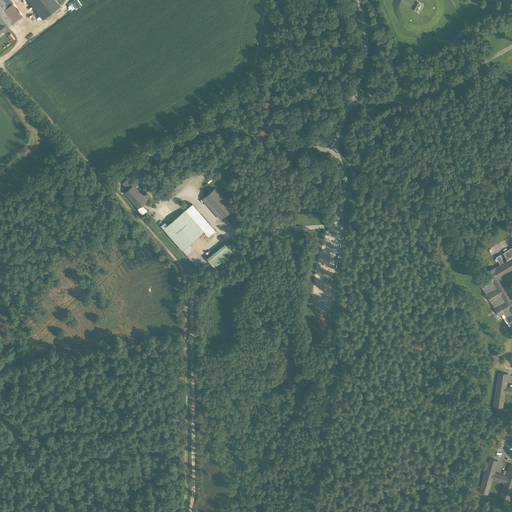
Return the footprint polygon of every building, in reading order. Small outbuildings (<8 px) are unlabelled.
[(11,0),(0,0),(0,5),(7,14),(13,23),(18,19),(10,9),(16,5),(11,0)] [(56,0),(28,0),(43,19),(61,6),(56,0)] [(423,2),(420,0),(417,0),(413,7),(418,10),(423,2)] [(7,14),(0,19),(0,21),(1,23),(0,23),(0,32),(13,23),(7,14)] [(169,193),(172,198),(198,175),(194,170),(169,193)] [(127,180),(122,184),(127,188),(131,185),(127,180)] [(214,188),(202,198),(221,218),(232,208),(214,188)] [(137,189),(128,196),(138,208),(147,201),(137,189)] [(164,222),(160,225),(197,267),(203,262),(188,245),(204,231),(208,236),(215,230),(191,204),(167,225),(164,222)] [(226,243),(206,258),(214,267),(233,252),(226,243)] [(486,274),(477,279),(499,316),(504,313),(511,326),(511,325),(511,296),(503,280),(502,278),(500,276),(511,268),(511,247),(495,257),(499,264),(485,273),(486,274)] [(498,372),(493,406),(502,408),(505,393),(511,394),(511,387),(506,386),(508,374),(498,372)] [(489,459),(478,492),(488,495),(492,479),(505,483),(501,499),(509,501),(511,491),(511,465),(510,465),(507,478),(494,474),(498,461),(489,459)]
